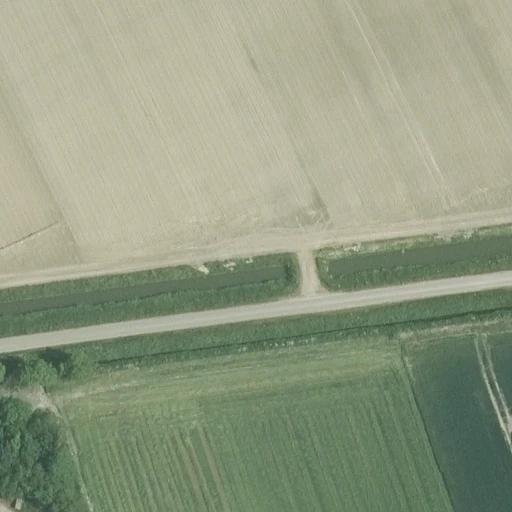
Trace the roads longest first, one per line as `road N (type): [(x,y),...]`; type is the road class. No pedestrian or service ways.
road 1 (unclassified): [(0,347),(511,279)]
road 2 (track): [(381,343),(0,409)]
